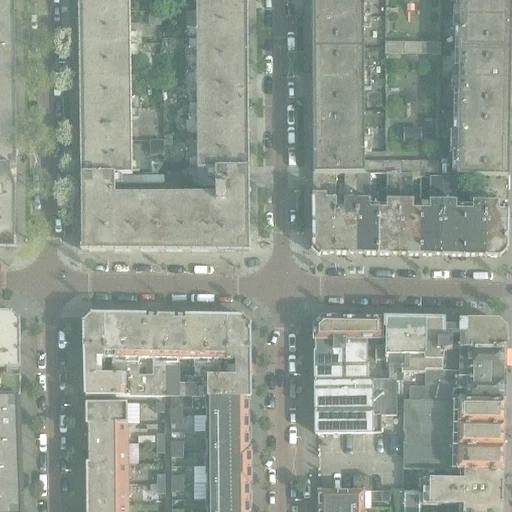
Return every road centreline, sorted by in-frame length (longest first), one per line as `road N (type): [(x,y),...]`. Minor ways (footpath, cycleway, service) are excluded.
road 1 (residential): [(280,289),(280,0)]
road 2 (residential): [(45,0),(47,281)]
road 3 (residential): [(47,281),(280,289)]
road 4 (residential): [(280,289),(511,289)]
road 5 (residential): [(47,281),(51,511)]
road 6 (residential): [(281,511),(280,289)]
